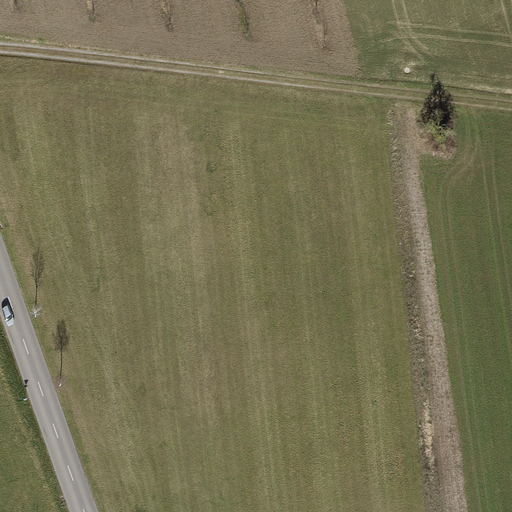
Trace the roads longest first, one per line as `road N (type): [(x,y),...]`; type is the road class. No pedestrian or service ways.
road 1 (track): [(0,47),(511,107)]
road 2 (tertiary): [(0,277),(83,511)]
